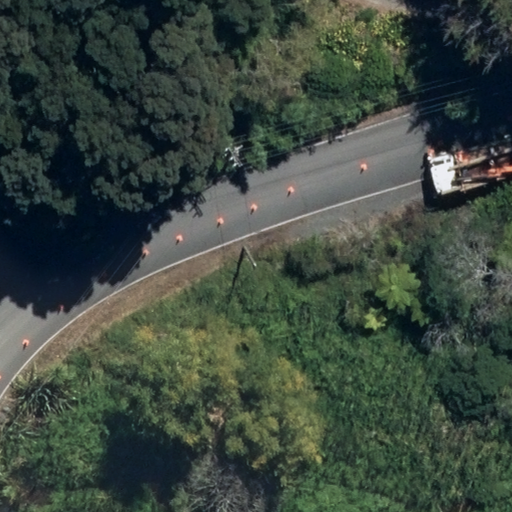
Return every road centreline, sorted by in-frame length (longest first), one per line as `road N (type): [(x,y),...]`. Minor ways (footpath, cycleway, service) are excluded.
road 1 (unclassified): [(0,315),(119,241),(511,108)]
road 2 (unknown): [(361,159),(340,60),(338,0)]
